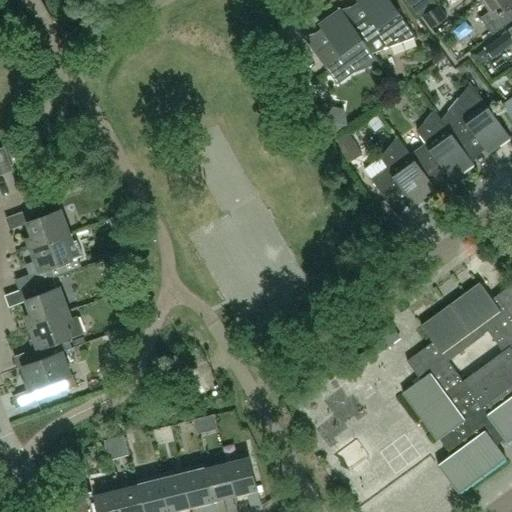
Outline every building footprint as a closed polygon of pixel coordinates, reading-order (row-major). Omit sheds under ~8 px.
[(372,55),(373,54),(416,38),(417,40),(418,40),(389,0),(356,0),(369,17),(354,28),(353,28),(372,55)] [(511,0),(484,0),(482,2),(490,12),(480,19),(492,36),(511,21),(511,12),(510,9),(511,7),(511,0)] [(447,18),(439,6),(423,17),(431,29),(447,18)] [(332,43),(317,54),(330,73),(339,85),(355,74),(379,65),(381,67),(382,66),(373,54),(372,55),(353,28),(354,28),(340,9),(339,10),(340,11),(320,26),(321,28),(332,43)] [(511,140),(471,83),(470,84),(471,86),(442,121),(462,148),(477,137),(489,154),(510,140),(511,141),(511,140)] [(511,97),(502,105),(511,118),(511,97)] [(426,144),(411,155),(410,156),(424,175),(425,174),(440,163),(453,181),(473,166),(475,168),(476,167),(462,148),(442,121),(434,110),(433,110),(434,112),(418,132),(426,144)] [(341,134),(355,165),(369,159),(355,128),(341,134)] [(438,194),(439,194),(425,174),(424,175),(410,156),(411,155),(397,136),(396,137),(397,138),(381,158),(388,168),(372,180),(387,201),(404,190),(416,207),(437,193),(438,194)] [(30,248),(70,233),(61,209),(44,216),(40,205),(26,211),(30,221),(27,222),(32,236),(26,238),(30,248)] [(39,283),(54,278),(50,267),(72,258),(67,245),(73,243),(70,233),(30,248),(39,270),(34,271),(39,283)] [(79,262),(62,266),(64,275),(81,271),(79,262)] [(39,283),(25,288),(29,299),(26,300),(32,315),(26,317),(29,326),(68,311),(59,286),(57,287),(54,278),(39,283)] [(511,284),(501,293),(497,295),(498,296),(493,300),(482,284),(423,327),(434,343),(408,362),(421,381),(404,394),(439,441),(441,439),(447,447),(453,456),(438,466),(459,494),(507,459),(497,446),(501,443),(506,439),(509,444),(511,441),(511,284)] [(279,327),(296,315),(290,306),(272,319),(279,327)] [(68,311),(29,326),(38,349),(33,351),(37,361),(52,356),(62,352),(72,348),(68,337),(82,332),(76,316),(71,318),(68,311)] [(37,361),(23,366),(36,401),(69,389),(65,379),(71,376),(62,352),(52,356),(37,361)] [(122,453),(134,447),(128,432),(116,437),(122,453)] [(226,457),(235,495),(247,493),(250,507),(262,504),(249,452),(226,457)] [(203,463),(215,511),(226,511),(223,498),(235,495),(226,457),(203,463)] [(181,468),(191,507),(203,504),(204,511),(215,511),(203,463),(181,468)] [(159,474),(168,511),(179,511),(179,509),(191,507),(181,468),(159,474)] [(138,479),(145,511),(168,511),(159,474),(138,479)] [(145,511),(138,479),(115,485),(121,511),(145,511)] [(121,511),(115,485),(93,490),(97,511),(121,511)]
